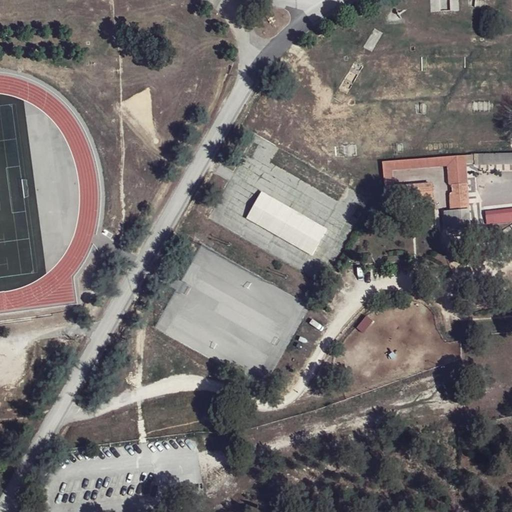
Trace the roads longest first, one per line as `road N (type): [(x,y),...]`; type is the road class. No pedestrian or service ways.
road 1 (unclassified): [(228,0),(261,52),(243,100),(7,511)]
road 2 (unknown): [(299,393),(333,390),(451,326),(511,324)]
